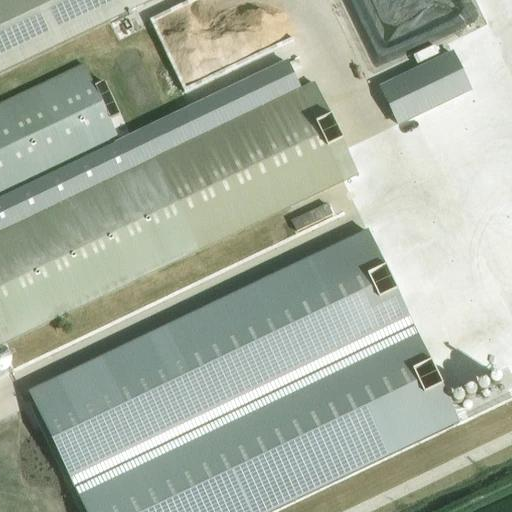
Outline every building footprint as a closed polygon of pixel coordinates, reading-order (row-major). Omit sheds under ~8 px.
[(0,0),(0,77),(166,0),(0,0)] [(347,0),(376,65),(401,55),(404,41),(404,34),(382,35),(381,23),(369,20),(360,0),(347,0)] [(453,54),(381,89),(398,125),(471,90),(453,54)] [(0,346),(3,345),(286,209),(342,183),(334,164),(348,157),(316,87),(301,94),(287,65),(120,142),(109,119),(118,115),(104,84),(94,88),(86,70),(0,109),(0,346)] [(334,205),(297,216),(300,227),(337,216),(334,205)] [(354,239),(29,393),(85,511),(272,511),(460,423),(431,362),(416,369),(407,351),(422,344),(385,267),(371,274),(354,239)] [(0,377),(2,377),(7,374),(9,370),(9,367),(8,361),(5,356),(1,354),(0,354),(0,377)]
